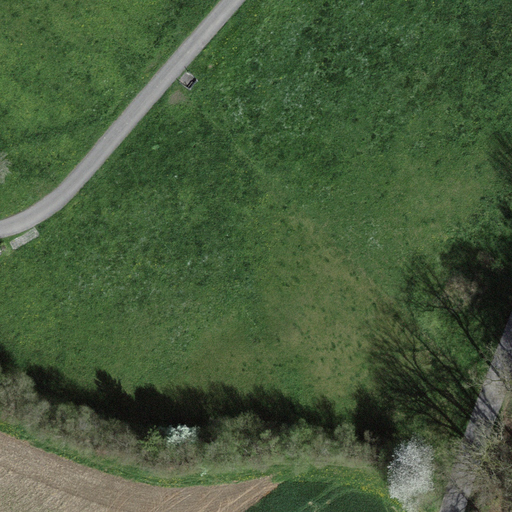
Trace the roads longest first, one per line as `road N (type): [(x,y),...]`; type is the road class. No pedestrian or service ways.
road 1 (unclassified): [(0,229),(69,188),(234,0)]
road 2 (tertiary): [(511,341),(451,511)]
